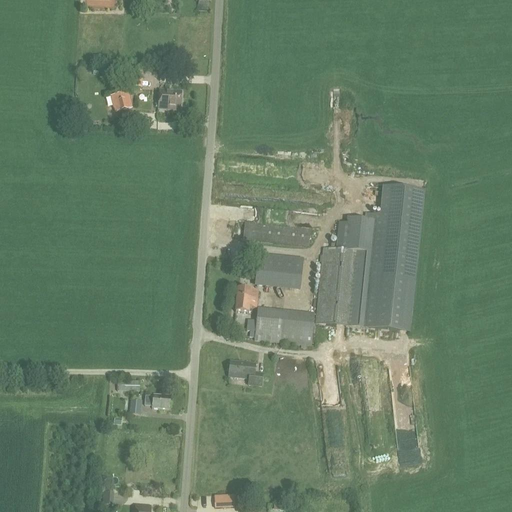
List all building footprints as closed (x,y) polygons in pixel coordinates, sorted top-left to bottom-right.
[(208,11),(208,3),(199,3),(199,10),(208,11)] [(139,68),(129,67),(128,76),(139,77),(139,68)] [(157,108),(158,108),(158,110),(180,112),(181,92),(160,91),(159,99),(156,99),(155,108),(157,108)] [(128,93),(111,97),(115,114),(133,109),(128,93)] [(383,190),(380,217),(368,330),(409,334),(422,193),(383,189),(383,190)] [(244,199),(240,244),(301,250),(306,205),(244,199)] [(368,330),(380,217),(367,215),(367,222),(347,220),(344,252),(322,250),(316,315),(315,315),(258,310),(254,342),(301,347),(300,349),(306,350),(306,348),(311,348),(314,325),(315,325),(368,330)] [(249,271),(248,278),(256,279),(255,286),(299,290),(302,260),(258,256),(256,272),(249,271)] [(256,309),(258,293),(258,292),(250,292),(238,291),(235,314),(248,315),(249,309),(256,309)] [(248,386),(261,388),(263,376),(254,375),(255,366),(230,363),(230,366),(229,365),(228,370),(229,371),(229,378),(249,380),(248,386)] [(117,381),(117,393),(140,393),(140,382),(117,381)] [(145,398),(144,407),(152,408),(152,410),(169,411),(170,398),(153,397),(153,398),(145,398)] [(140,417),(142,402),(130,401),(129,416),(140,417)] [(113,494),(112,493),(103,497),(103,493),(102,506),(112,507),(113,494)] [(234,508),(233,496),(214,497),(215,509),(234,508)]
